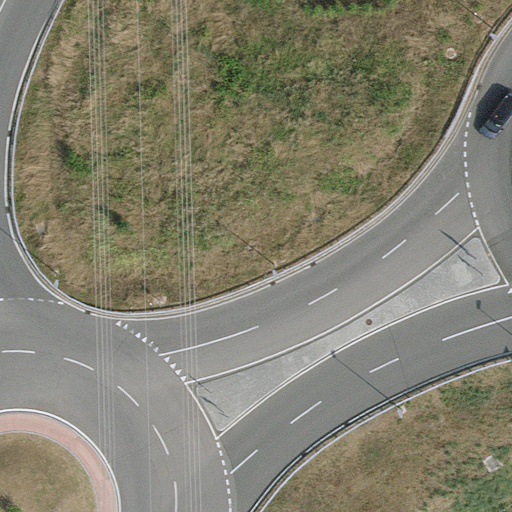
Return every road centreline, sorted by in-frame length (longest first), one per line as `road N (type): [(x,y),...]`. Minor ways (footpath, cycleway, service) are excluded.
road 1 (secondary): [(511,124),(448,201),(314,301),(203,345),(86,370)]
road 2 (secondary): [(181,511),(313,405),(369,372),(511,316)]
road 3 (secondary): [(174,511),(152,431),(134,406),(86,370)]
